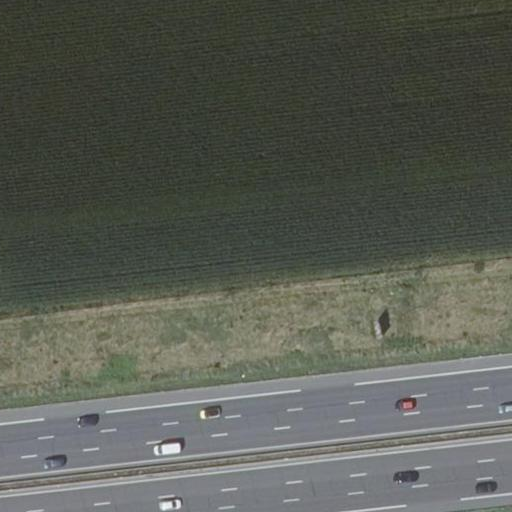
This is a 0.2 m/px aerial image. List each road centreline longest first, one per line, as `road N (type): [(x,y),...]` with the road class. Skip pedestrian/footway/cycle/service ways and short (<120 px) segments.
road 1 (motorway): [(511,393),(0,452)]
road 2 (motorway): [(80,511),(511,464)]
